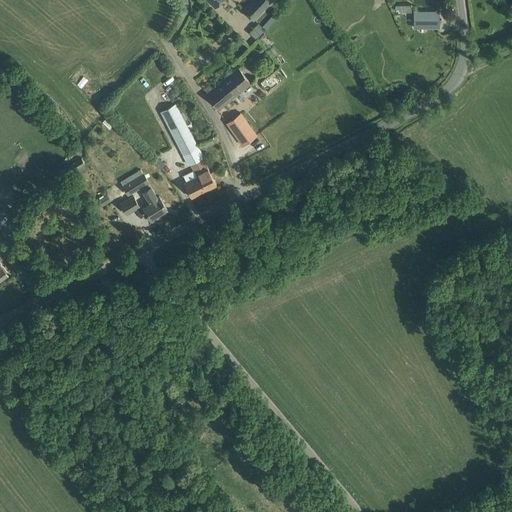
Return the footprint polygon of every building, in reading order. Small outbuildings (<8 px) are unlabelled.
[(272,0),(251,0),(243,9),(253,20),(272,0)] [(414,11),(414,27),(439,27),(439,11),(414,11)] [(265,27),(276,21),(273,16),(263,23),(265,27)] [(248,32),(256,39),(264,30),(257,23),(248,32)] [(280,66),(260,82),(268,94),(294,73),(288,65),(282,69),(280,66)] [(206,93),(219,109),(251,83),(238,67),(206,93)] [(189,165),(190,164),(203,158),(175,104),(161,111),(189,165)] [(227,122),(231,128),(243,145),(257,135),(240,112),(227,122)] [(81,157),(70,163),(74,170),(85,163),(81,157)] [(190,164),(194,171),(198,169),(207,189),(216,184),(212,176),(215,175),(213,171),(210,172),(207,166),(203,158),(190,164)] [(120,181),(123,185),(129,194),(140,187),(151,204),(145,208),(151,219),(167,209),(161,199),(158,200),(150,187),(139,169),(120,181)] [(198,169),(194,171),(196,176),(184,182),(191,197),(207,189),(198,169)] [(111,200),(107,194),(99,199),(102,205),(111,200)] [(121,203),(127,213),(139,206),(133,196),(121,203)] [(0,281),(8,275),(0,263),(0,281)] [(139,373),(144,380),(154,373),(158,380),(169,371),(160,358),(139,373)] [(214,397),(206,403),(203,405),(230,438),(243,428),(232,414),(229,416),(214,397)] [(166,420),(157,429),(172,442),(170,444),(175,448),(180,442),(178,439),(182,434),(166,420)] [(249,432),(241,438),(234,443),(255,470),(269,459),(249,432)]
